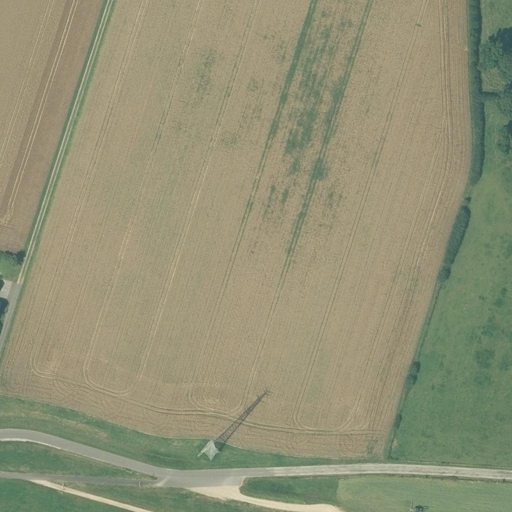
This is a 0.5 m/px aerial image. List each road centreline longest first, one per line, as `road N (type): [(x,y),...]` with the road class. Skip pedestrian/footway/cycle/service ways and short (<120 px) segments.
road 1 (unclassified): [(0,435),(32,435),(153,472),(385,467),(511,475)]
road 2 (track): [(19,283),(110,0)]
road 3 (track): [(319,511),(241,498),(205,476)]
